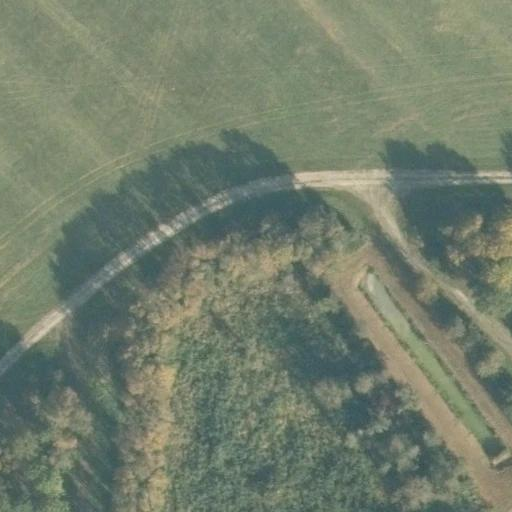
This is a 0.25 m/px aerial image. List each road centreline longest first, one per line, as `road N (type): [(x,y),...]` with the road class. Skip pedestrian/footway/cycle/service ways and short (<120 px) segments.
road 1 (track): [(0,378),(158,229),(229,186),(351,176),(422,268),(511,329)]
road 2 (unknown): [(77,511),(85,428),(65,322)]
road 3 (unknown): [(511,167),(351,176)]
